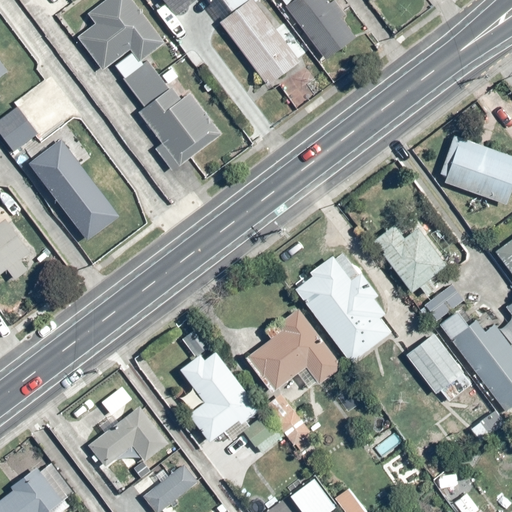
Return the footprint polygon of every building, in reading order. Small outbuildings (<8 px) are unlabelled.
[(168,40),(138,0),(102,0),(88,11),(87,12),(86,13),(85,14),(85,15),(84,16),(84,18),(83,19),(83,20),(83,22),(83,23),(84,24),(84,26),(85,27),(85,28),(86,29),(79,34),(105,69),(114,61),(146,104),(140,108),(164,141),(157,146),(174,169),(222,133),(189,88),(180,94),(176,97),(146,56),(168,40)] [(259,0),(162,0),(174,16),(195,0),(208,0),(269,83),(303,59),(259,0)] [(333,0),(284,0),(326,58),(359,34),(333,0)] [(0,76),(10,69),(0,55),(0,76)] [(39,133),(19,105),(0,118),(0,131),(15,151),(39,133)] [(511,182),(511,154),(457,135),(441,179),(505,202),(511,182)] [(122,213),(80,160),(63,138),(32,162),(90,238),(122,213)] [(33,248),(0,204),(0,273),(8,267),(17,278),(30,267),(22,257),(33,248)] [(413,289),(422,283),(428,292),(438,285),(431,276),(448,264),(420,227),(406,237),(396,224),(376,239),(413,289)] [(511,231),(494,244),(511,269),(511,231)] [(362,272),(352,279),(334,254),(303,277),(305,280),(295,287),(307,303),(308,302),(351,360),(390,331),(377,313),(384,308),(367,286),(370,283),(362,272)] [(464,299),(452,283),(418,308),(431,325),(464,299)] [(341,367),(299,306),(267,327),(272,335),(247,352),(273,390),(298,373),(309,389),(341,367)] [(436,324),(475,377),(471,381),(486,401),(490,398),(501,412),(511,403),(511,353),(500,337),(482,313),(467,324),(455,309),(436,324)] [(210,344),(197,326),(184,336),(197,354),(210,344)] [(471,382),(433,332),(407,352),(445,402),(471,382)] [(211,439),(225,429),(258,405),(213,345),(183,367),(207,400),(191,412),(211,439)] [(318,437),(281,390),(263,404),(301,451),(318,437)] [(171,442),(142,403),(89,442),(125,490),(148,473),(142,464),(171,442)] [(284,435),(266,412),(244,429),(261,452),(284,435)] [(479,417),(468,426),(481,440),(491,431),(479,417)] [(372,445),(381,457),(402,441),(393,429),(372,445)] [(160,511),(200,480),(183,460),(142,493),(157,511),(160,511)] [(45,511),(64,497),(39,467),(0,498),(0,511),(45,511)] [(436,472),(438,488),(460,486),(459,470),(436,472)] [(365,511),(368,510),(351,486),(336,496),(347,511),(365,511)] [(467,491),(454,501),(462,511),(494,511),(487,502),(479,507),(467,491)]
